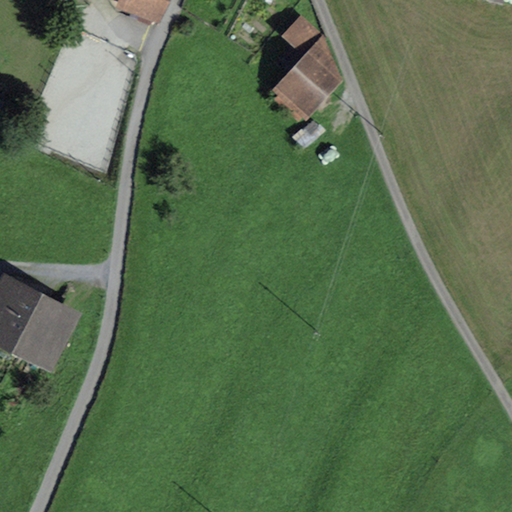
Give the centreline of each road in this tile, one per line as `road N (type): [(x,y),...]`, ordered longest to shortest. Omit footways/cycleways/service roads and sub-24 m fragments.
road 1 (residential): [(511,437),(420,271),(329,0)]
road 2 (unclassified): [(158,61),(79,408),(33,511)]
